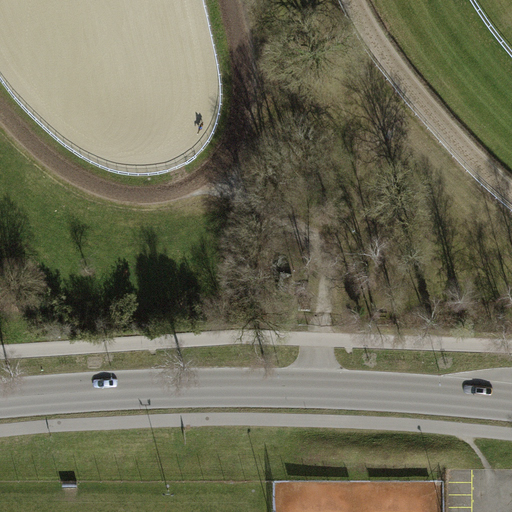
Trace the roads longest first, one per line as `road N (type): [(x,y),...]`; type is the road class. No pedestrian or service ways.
road 1 (tertiary): [(0,402),(186,384),(511,401)]
road 2 (track): [(316,389),(343,240),(371,152),(404,108)]
road 3 (track): [(353,0),(405,83),(511,190)]
road 4 (track): [(186,189),(210,176),(239,134),(245,80),(229,0)]
road 5 (track): [(0,109),(30,145),(94,186),(156,196)]
road 6 (track): [(343,240),(210,176)]
